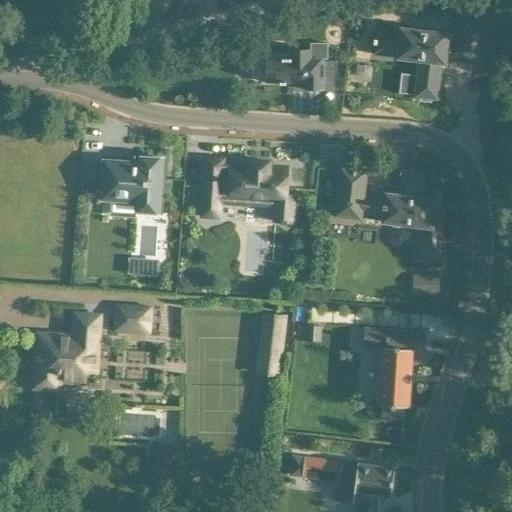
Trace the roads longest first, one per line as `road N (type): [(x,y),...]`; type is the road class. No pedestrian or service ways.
road 1 (residential): [(16,76),(69,81),(166,115),(407,130),(460,158),(477,188),(481,265),(473,330),(433,455),(430,511)]
road 2 (unclassified): [(303,0),(155,32),(59,42),(40,48),(16,76)]
